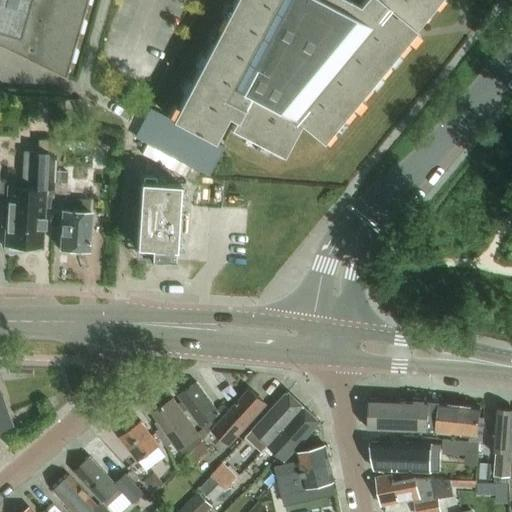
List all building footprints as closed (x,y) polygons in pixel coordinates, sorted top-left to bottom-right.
[(0,0),(0,45),(65,77),(87,0),(0,0)] [(323,143),(442,0),(364,0),(359,6),(346,0),(234,0),(172,119),(214,142),(228,116),(236,120),(231,129),(284,157),(301,124),(323,143)] [(149,108),(134,138),(209,176),(224,147),(149,108)] [(3,200),(3,214),(7,215),(5,246),(8,246),(8,250),(22,251),(22,247),(42,248),(43,229),(45,229),(46,218),(53,219),(53,213),(55,190),(55,182),(57,141),(39,140),(38,152),(24,151),(22,188),(9,187),(8,200),(3,200)] [(148,146),(143,155),(195,182),(200,173),(148,146)] [(55,190),(53,213),(62,214),(60,248),(73,249),(73,252),(75,254),(82,254),(85,253),(85,249),(88,250),(90,227),(93,224),(93,219),(90,216),(91,212),(62,210),(61,210),(61,199),(65,199),(66,182),(55,182),(55,190)] [(175,260),(179,184),(141,182),(136,247),(144,247),(144,258),(175,260)] [(405,239),(395,232),(383,248),(393,255),(405,239)] [(221,414),(218,410),(198,382),(179,395),(208,435),(217,426),(212,420),(221,414)] [(229,446),(267,404),(250,389),(212,431),(229,446)] [(269,445),(305,407),(289,392),(248,436),(246,438),(262,453),(269,445)] [(0,430),(12,426),(0,393),(0,430)] [(174,399),(153,413),(163,427),(157,432),(167,446),(173,442),(179,450),(185,446),(190,453),(203,440),(174,399)] [(429,432),(438,432),(440,402),(430,401),(370,399),(369,429),(429,432)] [(440,402),(438,432),(458,434),(461,405),(440,402)] [(461,405),(458,434),(467,435),(467,441),(478,442),(482,442),(485,418),(481,418),(482,407),(461,405)] [(269,445),(281,456),(285,460),(321,422),(305,407),(269,445)] [(511,477),(511,458),(511,410),(495,409),(492,451),(498,452),(496,476),(511,477)] [(139,462),(160,447),(142,421),(121,437),(139,462)] [(190,453),(185,458),(193,465),(210,447),(203,440),(190,453)] [(431,472),(432,444),(372,442),(371,442),(376,470),(377,470),(431,472)] [(278,476),(331,464),(326,446),(298,452),(298,453),(300,462),(288,465),(276,468),(279,480),(278,476)] [(103,503),(119,488),(115,484),(91,458),(75,472),(103,503)] [(223,463),(210,475),(212,477),(224,489),(237,477),(223,463)] [(306,490),(306,488),(335,482),(331,464),(278,476),(279,480),(283,496),(306,490)] [(126,474),(115,484),(119,488),(123,492),(133,504),(144,494),(126,474)] [(154,474),(146,481),(153,490),(162,483),(154,474)] [(394,475),(377,478),(383,506),(415,499),(417,511),(442,511),(440,499),(436,500),(432,479),(417,479),(416,477),(395,482),(394,475)] [(109,511),(102,504),(99,507),(70,476),(55,491),(74,511),(109,511)] [(212,477),(201,487),(214,500),(224,489),(212,477)] [(208,511),(213,507),(199,493),(179,511),(208,511)] [(267,511),(280,511),(278,497),(265,499),(267,511)]
